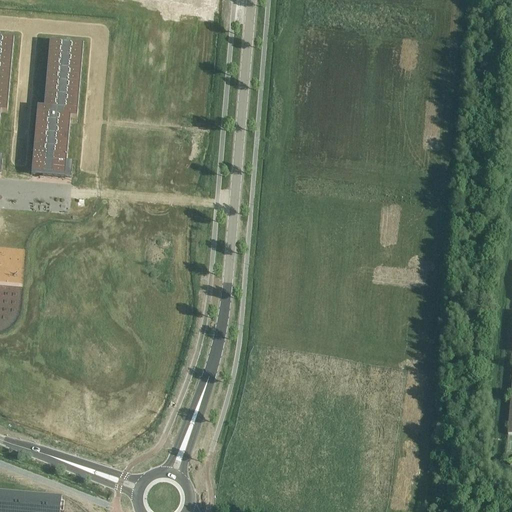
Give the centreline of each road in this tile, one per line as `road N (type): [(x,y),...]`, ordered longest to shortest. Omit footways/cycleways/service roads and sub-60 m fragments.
road 1 (tertiary): [(174,473),(222,330),(251,0)]
road 2 (track): [(235,205),(76,192)]
road 3 (unclassified): [(137,488),(0,438)]
